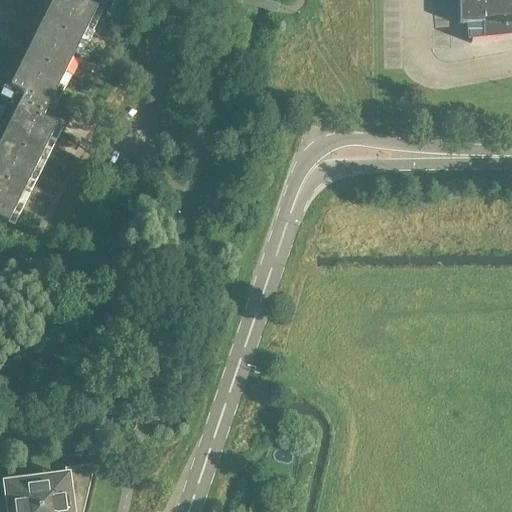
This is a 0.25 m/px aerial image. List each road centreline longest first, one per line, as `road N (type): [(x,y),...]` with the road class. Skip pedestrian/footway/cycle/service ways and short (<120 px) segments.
road 1 (secondary): [(185,511),(307,174)]
road 2 (residential): [(133,143),(165,9)]
road 3 (secondary): [(424,156),(339,141),(315,151),(307,174)]
